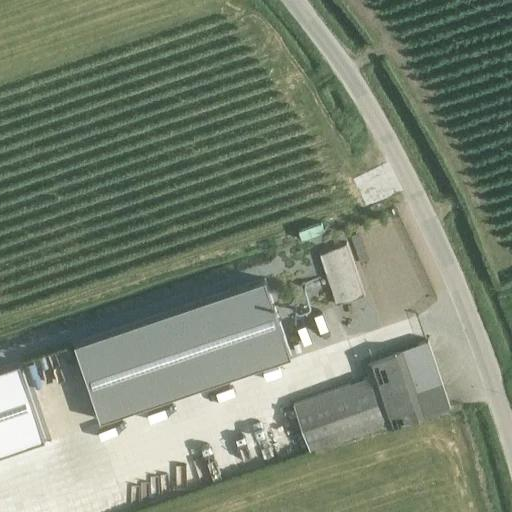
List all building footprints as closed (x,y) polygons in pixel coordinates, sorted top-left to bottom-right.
[(346,242),(319,251),(336,304),(364,295),(346,242)] [(100,420),(292,355),(265,276),(73,341),(100,420)] [(387,428),(420,418),(420,417),(452,406),(428,338),(396,350),(365,361),(370,375),(293,403),(310,449),(386,423),(387,428)] [(0,451),(37,439),(10,364),(0,367),(0,451)] [(304,449),(295,426),(261,438),(269,461),(304,449)] [(267,462),(259,440),(236,448),(244,470),(267,462)]
